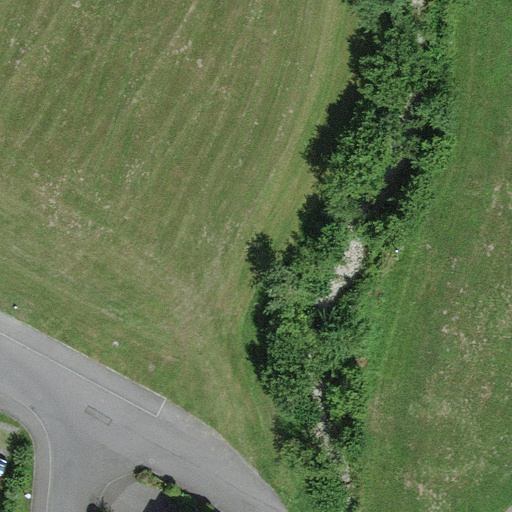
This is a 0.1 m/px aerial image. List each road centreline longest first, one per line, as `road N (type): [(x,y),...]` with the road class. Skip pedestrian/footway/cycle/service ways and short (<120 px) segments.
road 1 (residential): [(54,384),(162,438),(255,511)]
road 2 (residential): [(72,511),(81,439),(54,384)]
